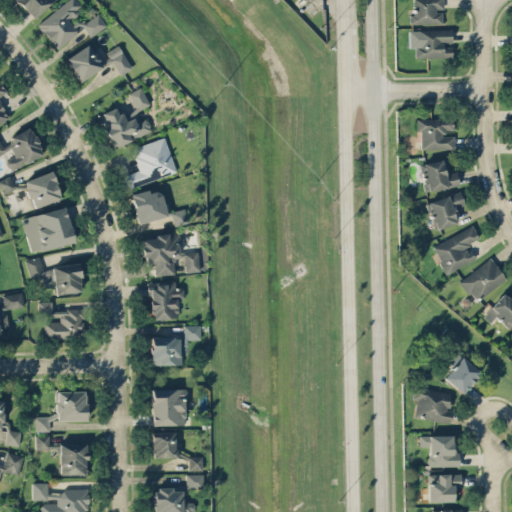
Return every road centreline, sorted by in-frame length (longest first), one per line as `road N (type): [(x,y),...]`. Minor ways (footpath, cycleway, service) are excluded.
road 1 (tertiary): [(341,0),(353,511)]
road 2 (tertiary): [(383,511),(372,0)]
road 3 (residential): [(0,31),(55,103),(104,221),(117,285),(120,511)]
road 4 (residential): [(484,0),(486,153),(511,229)]
road 5 (residential): [(485,87),(344,91)]
road 6 (residential): [(498,452),(511,455),(499,410),(488,409),(477,417),(478,428),(498,452)]
